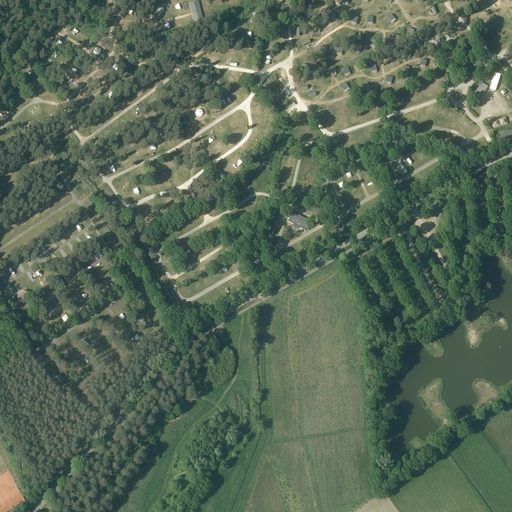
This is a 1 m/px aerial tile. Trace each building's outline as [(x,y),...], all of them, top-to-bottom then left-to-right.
[(193,14),(194,17),(194,20),(201,19),(200,15),(199,12),(199,11),(198,8),(197,4),(191,6),(193,14)] [(392,14),(387,18),(391,23),(395,19),(392,14)] [(490,89),(496,91),(501,74),(495,73),(490,89)] [(484,91),(479,88),(473,96),(478,100),(484,91)] [(511,98),(508,93),(503,97),(510,106),(511,103),(511,98)] [(202,111),(199,110),(196,111),(195,114),(196,117),(199,118),(202,117),(203,113),(202,111)] [(492,121),(493,128),(508,125),(507,118),(492,121)] [(507,131),(500,132),(502,142),(509,140),(507,131)] [(292,212),(288,219),(289,219),(288,222),(295,226),(294,227),(295,229),(298,228),(298,227),(305,231),(307,229),(308,230),(312,223),(292,212)] [(30,298),(25,291),(16,296),(21,304),(30,298)] [(37,332),(33,327),(28,330),(32,336),(37,332)]
